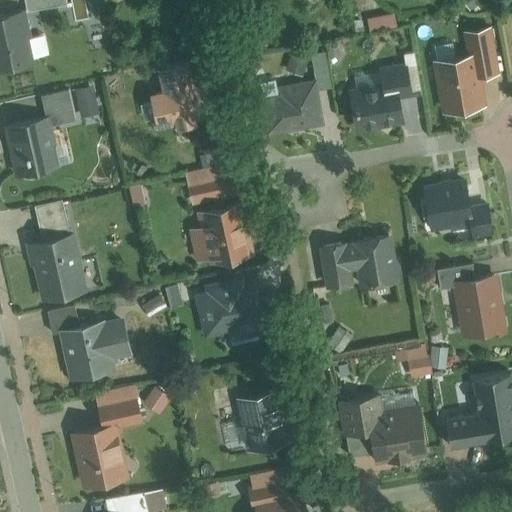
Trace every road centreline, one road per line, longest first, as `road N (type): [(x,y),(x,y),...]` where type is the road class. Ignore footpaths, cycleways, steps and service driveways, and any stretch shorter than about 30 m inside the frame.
road 1 (residential): [(503,117),(480,137),(324,166),(306,189)]
road 2 (residential): [(354,511),(353,503),(511,471)]
